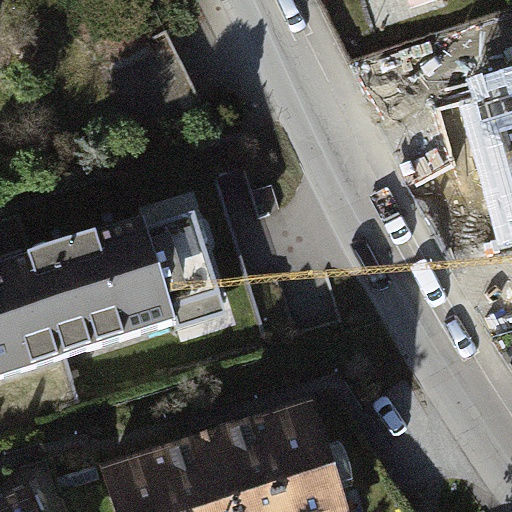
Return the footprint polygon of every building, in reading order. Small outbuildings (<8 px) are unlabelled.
[(418,12),(412,0),(376,0),(389,26),(418,12)] [(416,0),(420,10),(452,0),(416,0)] [(511,103),(476,114),(509,236),(511,235),(511,103)] [(0,380),(176,327),(176,311),(220,298),(196,218),(155,230),(150,215),(0,261),(0,380)] [(345,511),(316,411),(101,474),(112,511),(345,511)] [(41,511),(34,492),(0,504),(0,511),(41,511)]
